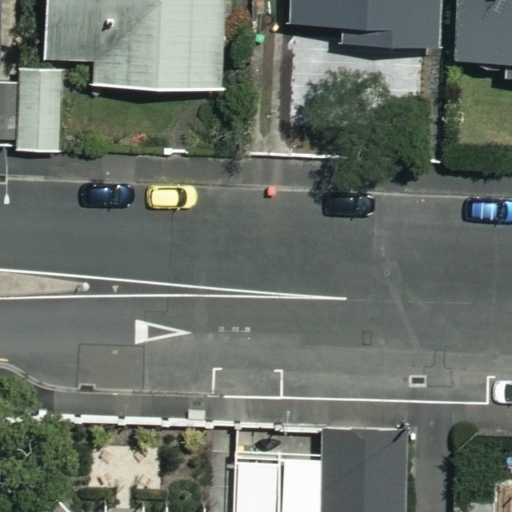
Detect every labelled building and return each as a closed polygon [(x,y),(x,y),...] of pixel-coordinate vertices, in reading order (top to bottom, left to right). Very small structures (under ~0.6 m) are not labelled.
[(48,0),(48,59),(93,58),(93,87),(226,86),(225,0),(48,0)] [(446,0),(291,0),(291,24),(341,25),(340,44),(445,48),(446,0)] [(511,0),(461,0),(459,61),(509,62),(508,77),(511,76),(511,0)] [(62,151),(61,64),(21,65),(22,152),(62,151)] [(404,511),(404,433),(322,434),(322,511),(404,511)]
